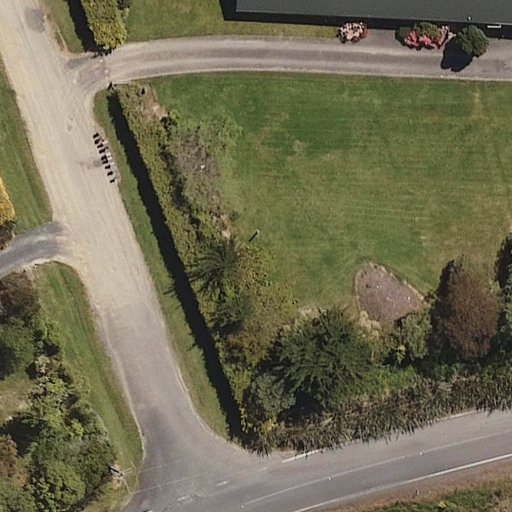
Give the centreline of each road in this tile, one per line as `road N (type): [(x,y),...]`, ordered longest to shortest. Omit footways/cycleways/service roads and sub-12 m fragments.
road 1 (residential): [(207,511),(8,0)]
road 2 (tertiary): [(511,427),(209,511)]
